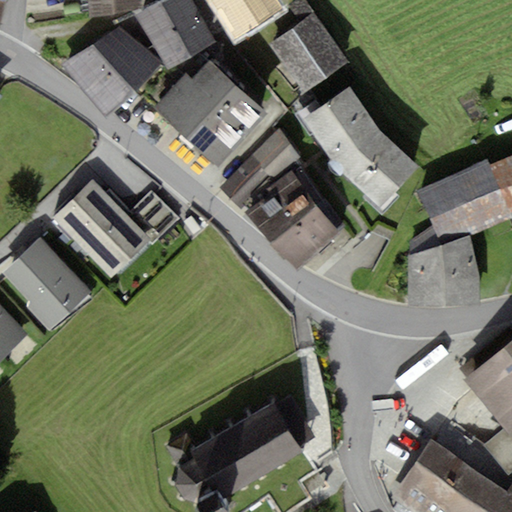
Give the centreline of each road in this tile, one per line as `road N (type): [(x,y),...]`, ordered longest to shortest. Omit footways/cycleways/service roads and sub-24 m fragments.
road 1 (tertiary): [(13,53),(294,276),(377,317)]
road 2 (residential): [(377,317),(354,414),(361,475),(379,511)]
road 3 (tertiary): [(377,317),(446,322),(511,309)]
